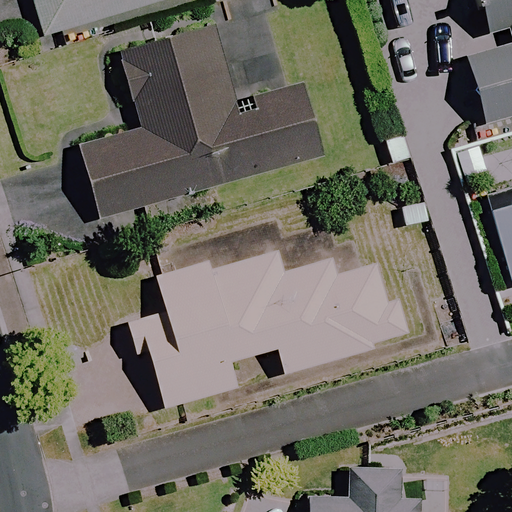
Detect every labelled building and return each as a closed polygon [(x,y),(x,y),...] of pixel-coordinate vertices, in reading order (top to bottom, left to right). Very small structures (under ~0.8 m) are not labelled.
[(17,0),(30,42),(132,10),(165,0),(17,0)] [(511,0),(456,0),(474,58),(453,64),(472,126),(511,114),(511,0)] [(228,114),(204,29),(109,56),(131,134),(67,152),(87,223),(311,159),(293,96),(228,114)] [(511,201),(476,213),(503,295),(511,291),(511,201)] [(148,415),(235,389),(227,363),(270,350),(278,377),(370,350),(367,343),(398,334),(389,304),(378,308),(365,264),(325,276),(320,258),(285,268),(281,252),(207,273),(203,257),(145,274),(157,316),(122,326),(148,415)] [(414,511),(414,500),(404,500),(405,477),(344,475),(343,498),(293,497),(292,511),(414,511)]
